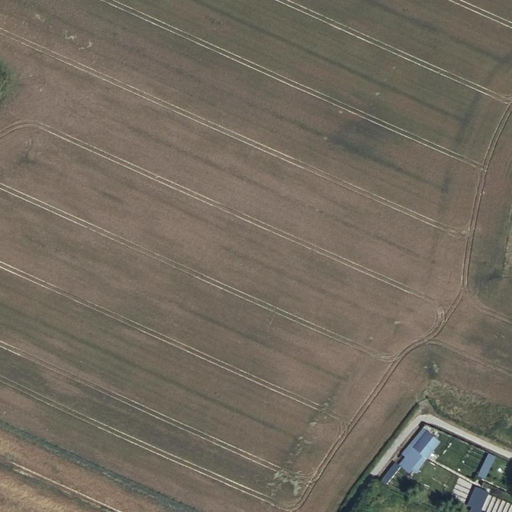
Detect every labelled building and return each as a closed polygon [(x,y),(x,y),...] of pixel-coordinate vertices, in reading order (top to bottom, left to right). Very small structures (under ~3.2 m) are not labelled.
[(420,445),(413,454),(406,462),(417,470),(419,467),(424,470),(435,454),(449,439),(430,424),(416,441),(420,445)] [(416,441),(408,450),(413,454),(420,445),(416,441)] [(499,454),(493,452),(481,476),(486,478),(499,454)] [(407,465),(400,460),(384,480),(392,484),(407,465)] [(482,511),(489,497),(483,494),(474,511),(482,511)]
